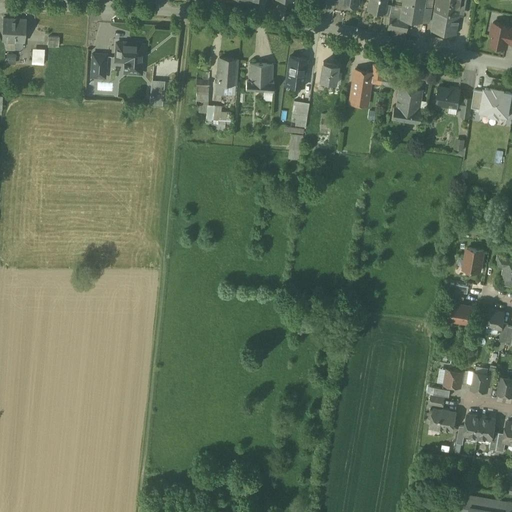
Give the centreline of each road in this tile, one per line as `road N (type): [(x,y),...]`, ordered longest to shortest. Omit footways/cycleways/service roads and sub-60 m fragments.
road 1 (track): [(185,11),(142,511)]
road 2 (unclassified): [(159,8),(335,27),(511,65)]
road 3 (unclassified): [(1,8),(159,8)]
